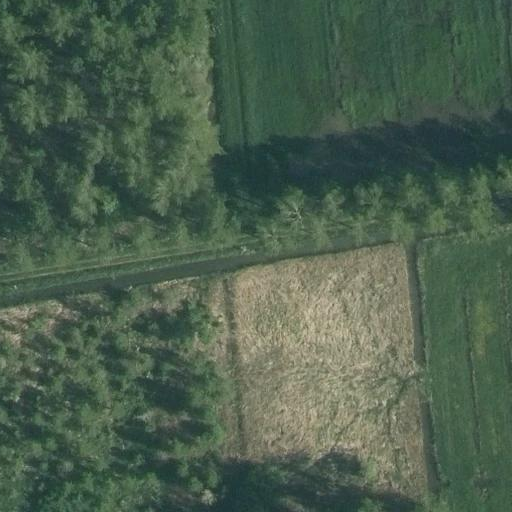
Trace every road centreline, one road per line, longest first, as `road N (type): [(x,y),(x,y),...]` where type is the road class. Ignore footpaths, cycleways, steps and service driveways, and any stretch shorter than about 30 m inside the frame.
road 1 (track): [(511,196),(0,281)]
road 2 (track): [(247,238),(227,0)]
